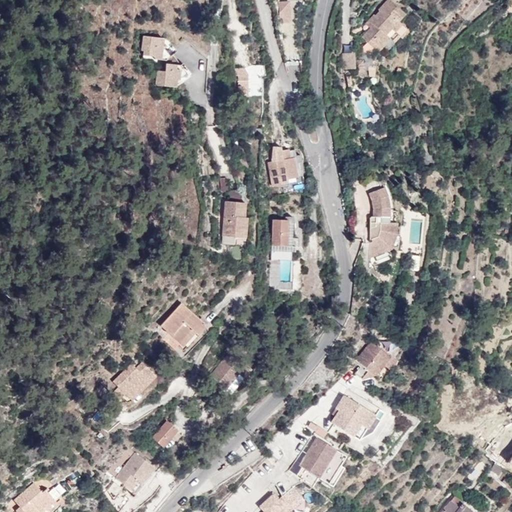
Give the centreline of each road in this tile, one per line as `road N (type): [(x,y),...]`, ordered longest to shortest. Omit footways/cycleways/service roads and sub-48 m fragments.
road 1 (residential): [(164,511),(307,365),(337,320),(346,270),(329,169)]
road 2 (unclassified): [(329,169),(313,154),(261,0)]
road 3 (residential): [(329,169),(314,78),(326,0)]
